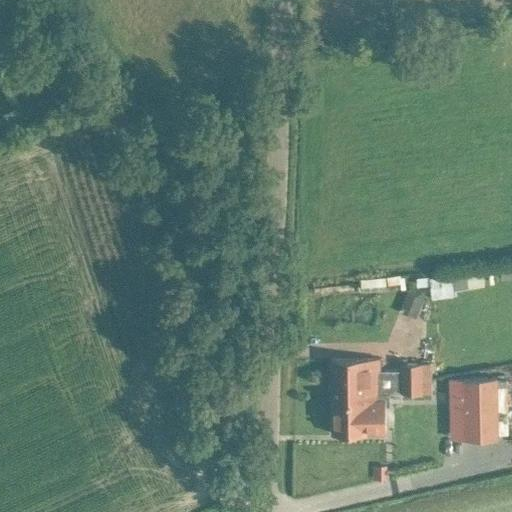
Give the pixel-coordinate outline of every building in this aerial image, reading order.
[(456,294),(455,284),(485,283),(485,272),(431,274),(432,295),(456,294)] [(401,307),(418,313),(425,295),(408,289),(401,307)] [(386,398),(366,398),(366,391),(399,390),(399,371),(379,371),(379,358),(332,359),(333,433),(366,432),(386,431),(386,398)] [(399,390),(422,391),(422,380),(431,380),(430,361),(399,361),(399,371),(399,390)] [(473,385),(474,445),(506,445),(505,385),(473,385)] [(386,464),(375,464),(375,478),(386,478),(386,464)]
